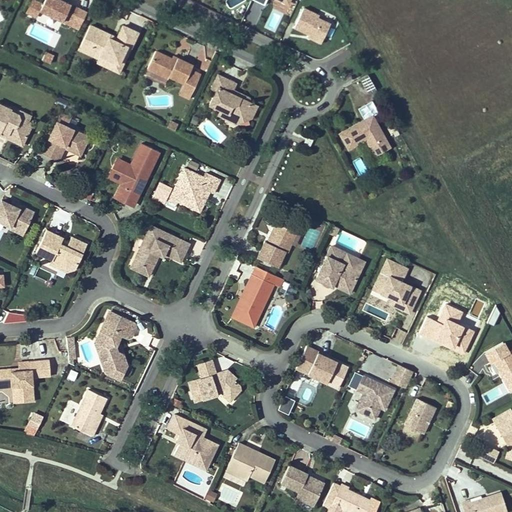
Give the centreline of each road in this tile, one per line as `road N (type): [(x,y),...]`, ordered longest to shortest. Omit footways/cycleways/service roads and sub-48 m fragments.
road 1 (residential): [(281,375),(266,404),(277,424),(406,483),(440,476),(467,390),(325,319),(306,326)]
road 2 (residential): [(157,0),(304,72),(195,330)]
road 3 (residential): [(96,283),(114,235),(102,217),(0,170)]
road 4 (residential): [(195,330),(134,458)]
